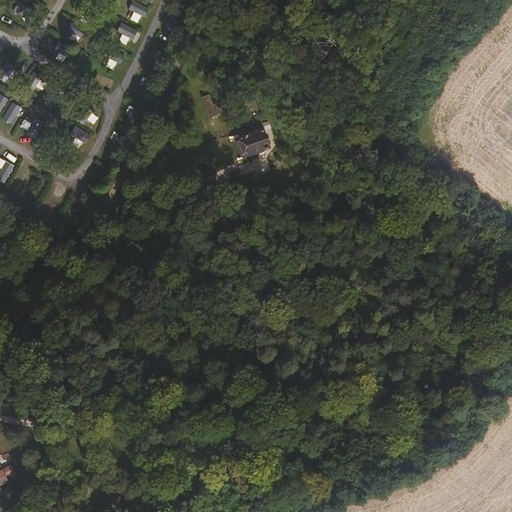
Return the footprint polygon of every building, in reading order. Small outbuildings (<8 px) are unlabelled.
[(30,19),(34,9),(17,3),(13,13),(30,19)] [(130,19),(138,23),(141,15),(133,12),(130,19)] [(122,23),(118,32),(132,39),(136,30),(122,23)] [(15,65),(4,60),(0,68),(0,77),(8,81),(15,65)] [(0,113),(8,99),(0,94),(0,113)] [(211,94),(203,96),(208,121),(225,118),(221,99),(212,101),(211,94)] [(14,121),(18,103),(5,101),(2,118),(14,121)] [(91,114),(87,121),(94,125),(98,117),(91,114)] [(36,137),(40,126),(22,120),(19,131),(36,137)] [(267,144),(259,124),(238,133),(236,129),(227,132),(229,139),(238,136),(244,151),(235,154),(237,159),(245,156),(246,151),(267,144)] [(75,138),(71,145),(80,150),(89,134),(75,126),(70,135),(75,138)] [(241,222),(243,214),(223,208),(219,223),(229,227),(231,219),(241,222)] [(298,224),(300,222),(296,218),(288,226),(291,230),(294,228),(310,244),(308,246),(311,249),(319,241),(315,238),(313,239),(298,224)] [(216,260),(222,237),(201,230),(198,238),(203,239),(195,263),(199,264),(196,271),(211,276),(216,260)] [(187,292),(172,286),(169,293),(184,299),(187,292)]
